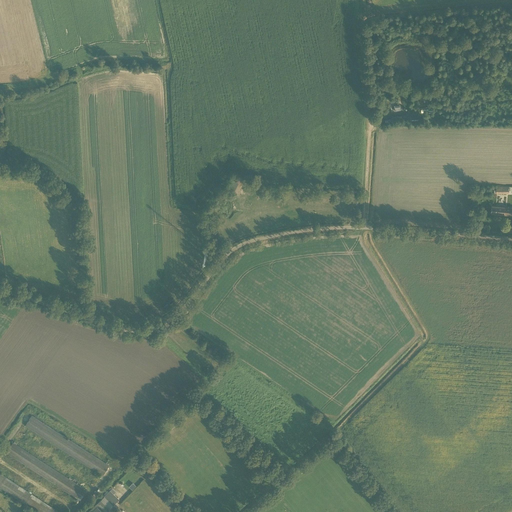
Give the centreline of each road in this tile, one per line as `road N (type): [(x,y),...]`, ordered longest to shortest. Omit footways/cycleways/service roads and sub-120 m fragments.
road 1 (unclassified): [(0,289),(133,331),(171,320),(228,252),(251,240),(363,227),(511,238)]
road 2 (track): [(363,227),(370,127),(359,0)]
road 3 (track): [(0,95),(103,65),(169,67)]
road 4 (track): [(359,16),(511,0)]
